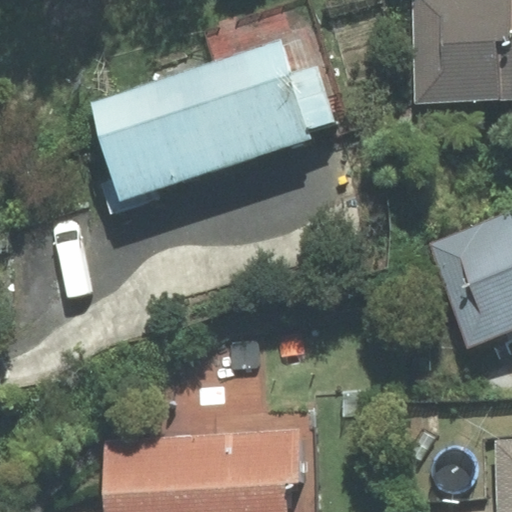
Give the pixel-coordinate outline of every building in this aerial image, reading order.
[(511,117),(511,0),(406,0),(407,118),(511,117)] [(70,101),(104,220),(313,162),(306,140),(330,134),(313,71),(291,77),(281,42),(70,101)] [(511,219),(439,245),(476,351),(511,338),(511,219)] [(89,511),(299,511),(302,419),(126,414),(125,440),(91,440),(89,511)] [(494,511),(511,511),(511,440),(497,439),(494,511)]
